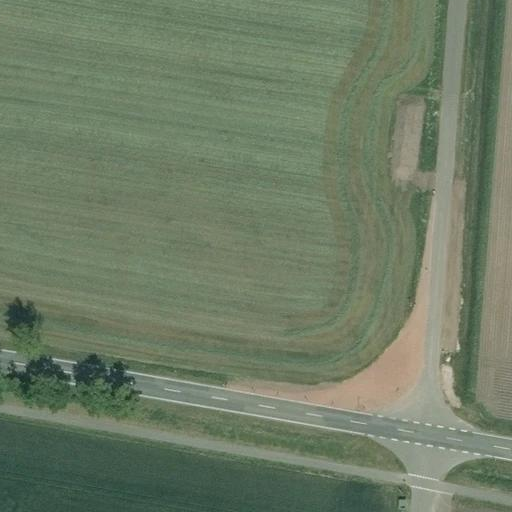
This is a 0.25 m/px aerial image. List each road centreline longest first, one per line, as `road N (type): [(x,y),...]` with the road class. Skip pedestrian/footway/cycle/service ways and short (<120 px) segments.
road 1 (tertiary): [(0,357),(432,433)]
road 2 (unclassified): [(464,0),(432,433)]
